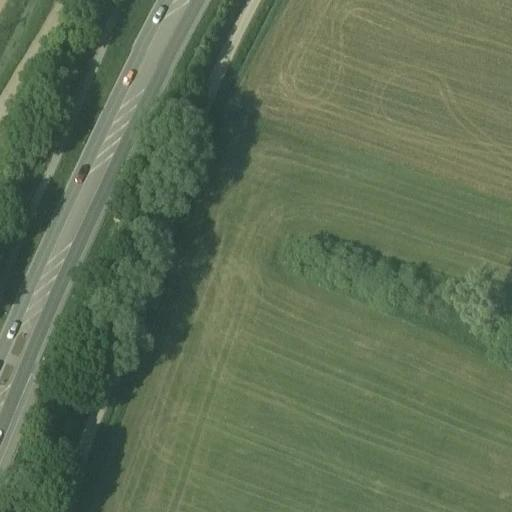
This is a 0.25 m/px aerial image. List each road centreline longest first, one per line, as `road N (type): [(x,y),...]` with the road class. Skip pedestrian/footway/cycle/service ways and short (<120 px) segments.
road 1 (unclassified): [(56,511),(210,87),(253,0)]
road 2 (primary): [(0,399),(153,51),(183,0)]
road 3 (track): [(63,0),(0,119)]
